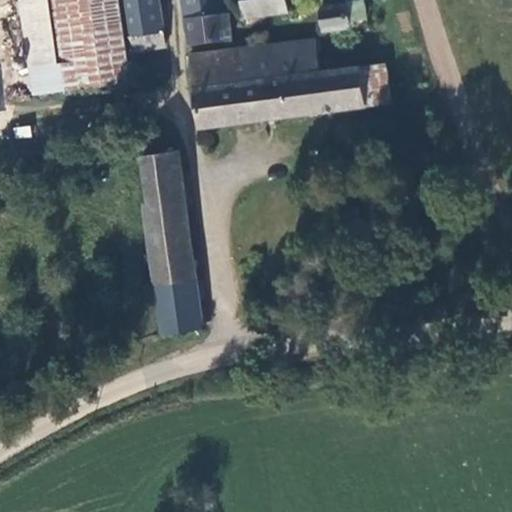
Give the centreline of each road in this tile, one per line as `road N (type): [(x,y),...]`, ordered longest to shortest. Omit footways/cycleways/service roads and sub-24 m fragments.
road 1 (unclassified): [(0,457),(152,377),(239,349),(314,330),(511,315)]
road 2 (unknown): [(181,172),(239,349)]
